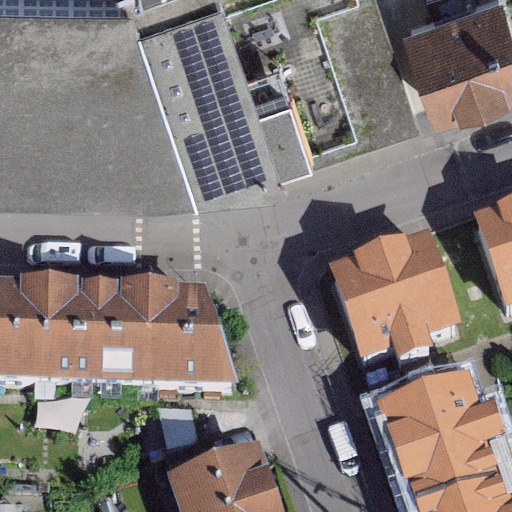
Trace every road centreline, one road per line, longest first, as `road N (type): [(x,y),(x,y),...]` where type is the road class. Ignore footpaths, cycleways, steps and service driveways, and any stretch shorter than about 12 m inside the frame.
road 1 (unclassified): [(346,511),(265,288),(257,239)]
road 2 (unclassified): [(511,152),(257,239)]
road 3 (unclassified): [(257,239),(0,234)]
